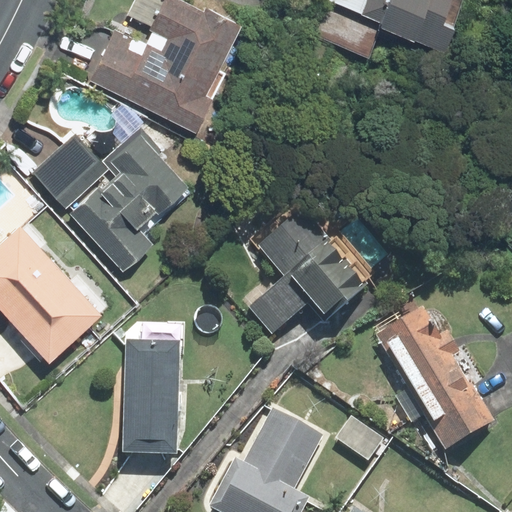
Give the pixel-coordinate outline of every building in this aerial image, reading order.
[(418,53),(440,0),(362,0),(355,18),(373,26),(370,32),(418,53)] [(114,43),(94,88),(196,133),(208,106),(193,99),(224,29),(161,1),(148,31),(164,38),(154,61),(114,43)] [(115,170),(69,211),(121,268),(142,248),(124,228),(149,205),(153,209),(183,182),(140,135),(108,163),(115,170)] [(69,141),(33,176),(62,206),(98,171),(69,141)] [(294,221),(255,255),(281,284),(248,313),(268,335),(301,307),(315,324),(354,290),(294,221)] [(11,233),(0,242),(0,317),(38,361),(87,319),(11,233)] [(419,312),(373,338),(439,453),(485,427),(419,312)] [(173,348),(123,345),(117,458),(167,461),(173,348)] [(384,439),(351,415),(331,443),(364,466),(384,439)] [(315,439),(268,416),(238,474),(226,468),(203,511),(297,511),(300,507),(284,499),(315,439)]
